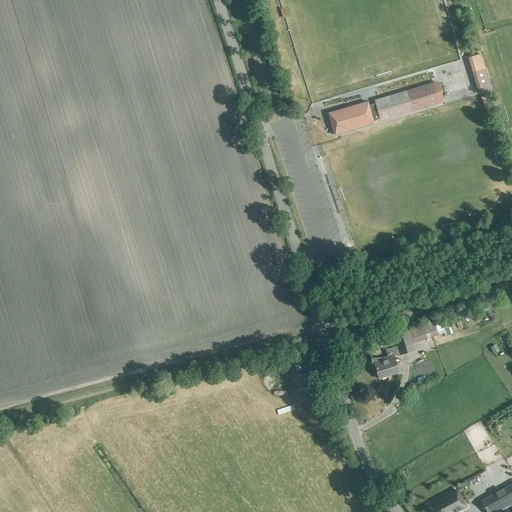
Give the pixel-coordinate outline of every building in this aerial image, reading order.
[(471,72),(476,89),(489,85),(484,68),(471,72)] [(329,116),(335,135),(374,124),(373,121),(443,101),(438,84),(375,103),(375,104),(369,106),(367,102),(346,108),(347,111),(329,116)] [(300,194),(300,205),(309,204),(308,193),(300,194)] [(484,321),(486,330),(494,329),(493,319),(484,321)] [(438,335),(433,321),(408,329),(408,331),(393,335),(392,331),(382,334),(386,347),(396,343),(397,346),(386,350),(388,357),(381,359),(381,358),(371,358),(372,367),(375,367),(379,379),(399,373),(393,356),(399,354),(399,355),(415,350),(413,343),(438,335)] [(493,353),(499,350),(496,344),(490,348),(493,353)] [(435,481),(417,489),(422,499),(439,491),(435,481)] [(486,511),(497,511),(511,504),(511,483),(480,501),(486,511)] [(473,511),(482,507),(477,500),(469,486),(460,491),(468,505),(472,511),(473,511)] [(456,511),(467,506),(458,490),(437,501),(438,503),(431,507),(433,511),(456,511)]
